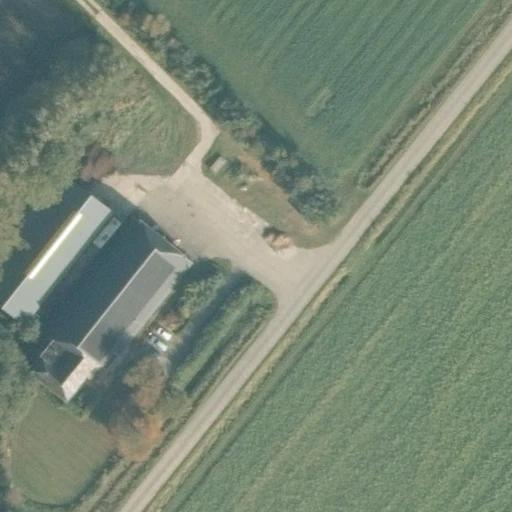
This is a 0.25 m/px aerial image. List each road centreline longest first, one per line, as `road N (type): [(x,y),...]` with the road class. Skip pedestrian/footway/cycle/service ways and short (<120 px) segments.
road 1 (unclassified): [(123,511),(511,19)]
road 2 (track): [(173,182),(213,130),(85,0)]
